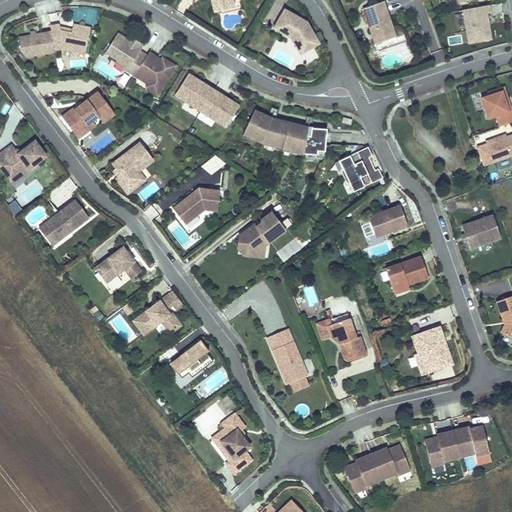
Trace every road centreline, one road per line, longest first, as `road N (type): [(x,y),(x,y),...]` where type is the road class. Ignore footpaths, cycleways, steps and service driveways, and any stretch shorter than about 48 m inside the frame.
road 1 (residential): [(296,458),(254,405),(228,348),(134,225),(88,186),(0,67)]
road 2 (residential): [(362,105),(390,163),(426,206),(489,385)]
road 3 (residential): [(296,458),(373,417),(489,385)]
road 4 (residential): [(126,0),(248,73),(305,94)]
road 5 (residential): [(362,105),(511,56)]
road 6 (unknown): [(177,282),(280,199)]
